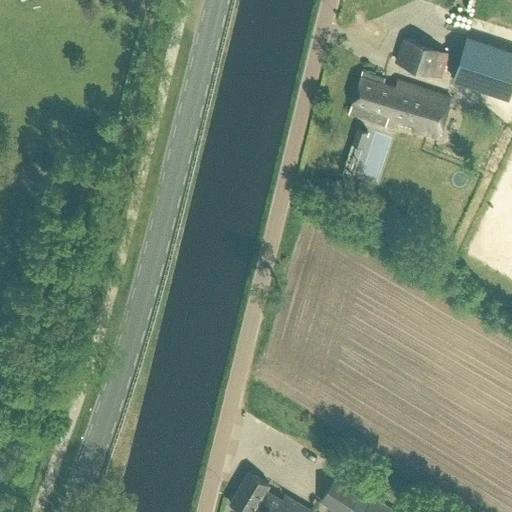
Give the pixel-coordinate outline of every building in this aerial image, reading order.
[(461,53),(453,78),(495,92),(509,96),(511,86),(511,49),(468,34),(462,52),(461,53)] [(395,61),(442,76),(450,51),(403,36),(395,61)] [(395,86),(383,82),(385,76),(362,69),(349,111),(385,123),(387,119),(438,136),(451,96),(397,78),(395,86)] [(367,146),(391,153),(396,137),(372,129),(367,146)] [(281,497),(265,487),(269,481),(249,469),(230,501),(249,511),(318,511),(284,492),(281,497)] [(320,498),(342,511),(344,511),(360,487),(336,473),(320,498)] [(361,511),(400,511),(372,495),(361,511)]
